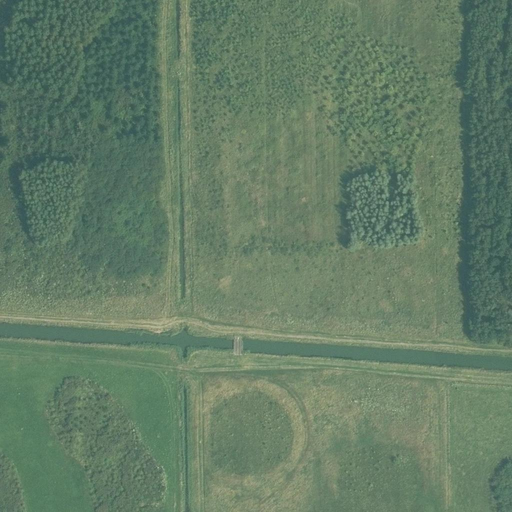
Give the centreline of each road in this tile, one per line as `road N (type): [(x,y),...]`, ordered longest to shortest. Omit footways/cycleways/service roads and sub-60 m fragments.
road 1 (track): [(0,313),(186,315),(224,327),(511,350)]
road 2 (track): [(0,351),(511,382)]
